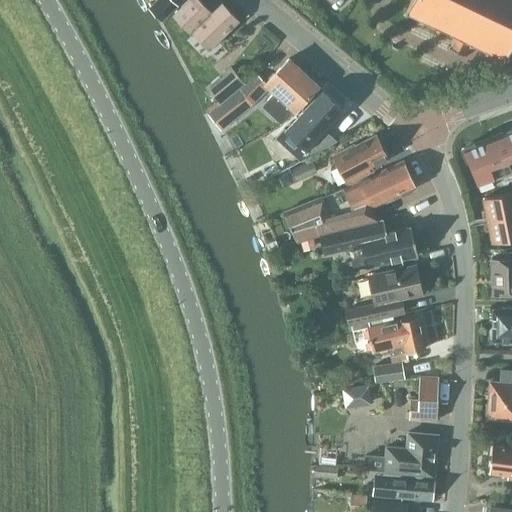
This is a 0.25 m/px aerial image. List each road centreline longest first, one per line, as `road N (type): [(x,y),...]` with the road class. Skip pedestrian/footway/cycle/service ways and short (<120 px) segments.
road 1 (tertiary): [(222,511),(191,301),(141,181),(41,0)]
road 2 (tertiary): [(456,511),(463,258),(446,186),(412,131)]
road 3 (tertiary): [(412,131),(251,0)]
